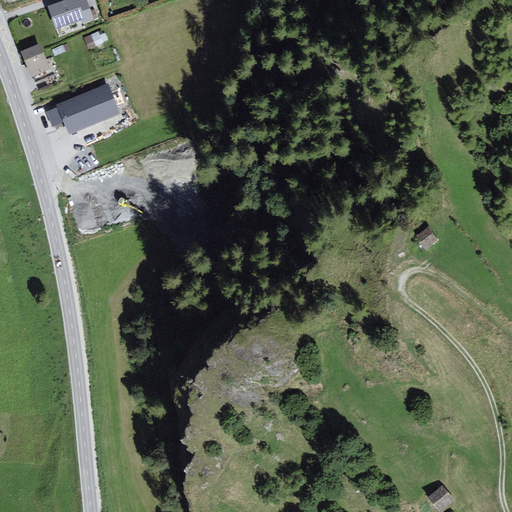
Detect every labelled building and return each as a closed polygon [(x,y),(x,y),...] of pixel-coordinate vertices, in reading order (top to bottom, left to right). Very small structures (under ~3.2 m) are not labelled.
[(85,0),(77,3),(76,0),(71,0),(50,8),(57,26),(83,17),(84,20),(92,17),(85,0)] [(108,40),(104,29),(85,36),(89,47),(108,40)] [(49,70),(39,46),(21,53),(26,65),(32,77),(49,70)] [(120,113),(109,86),(57,106),(58,108),(63,122),(68,133),(120,113)] [(63,122),(58,108),(46,113),(51,127),(63,122)] [(436,241),(428,229),(416,237),(424,249),(436,241)] [(452,499),(442,486),(430,496),(440,509),(452,499)]
